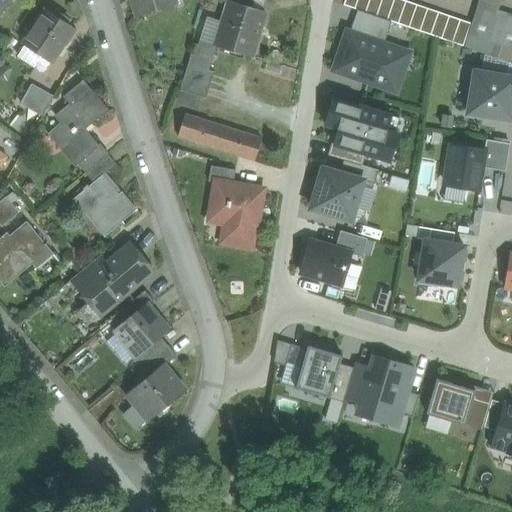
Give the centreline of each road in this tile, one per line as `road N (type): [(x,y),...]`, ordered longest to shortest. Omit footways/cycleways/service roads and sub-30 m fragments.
road 1 (residential): [(212,383),(209,329),(99,0)]
road 2 (residential): [(275,302),(323,0)]
road 3 (residential): [(275,302),(467,358)]
road 4 (residential): [(0,342),(127,495)]
road 5 (residential): [(127,495),(193,428),(212,383)]
road 6 (residential): [(467,358),(487,249),(511,229)]
